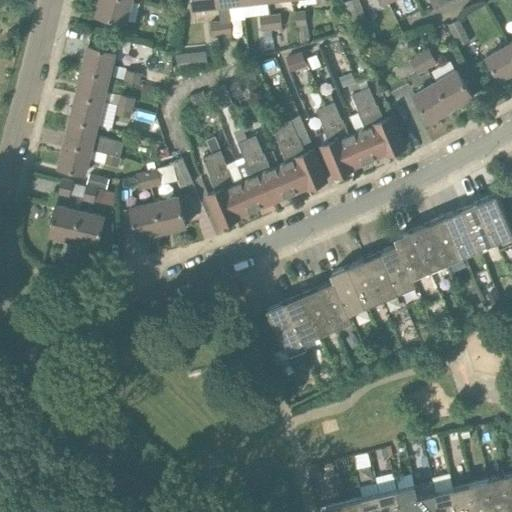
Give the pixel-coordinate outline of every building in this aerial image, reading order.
[(131,0),(100,0),(96,16),(126,23),(131,0)] [(220,9),(218,0),(192,0),(194,12),(220,9)] [(243,3),(243,0),(218,0),(220,9),(220,21),(222,36),(225,62),(238,60),(236,40),(233,40),(230,4),(243,3)] [(370,30),(358,0),(351,0),(345,3),(353,25),(355,24),(365,52),(379,47),(373,29),(370,30)] [(397,0),(390,3),(394,13),(404,9),(400,0),(397,0)] [(177,20),(179,10),(163,6),(160,16),(177,20)] [(300,43),(310,42),(305,10),(296,12),(300,43)] [(270,15),(272,30),(281,28),(280,14),(270,15)] [(262,31),(272,30),(270,15),(260,16),(262,31)] [(460,46),(470,41),(459,20),(449,25),(460,46)] [(222,36),(220,21),(210,22),(212,36),(222,36)] [(271,30),(264,31),(265,41),(273,40),(271,30)] [(511,73),(511,48),(509,43),(487,56),(501,80),(511,73)] [(112,77),(124,80),(127,70),(114,67),(118,52),(89,45),(83,70),(112,77)] [(429,49),(419,54),(428,69),(437,64),(429,49)] [(179,69),(193,67),(191,52),(177,54),(179,69)] [(295,71),(307,67),(302,54),(290,59),(295,71)] [(317,54),(307,58),(312,69),(321,65),(317,54)] [(428,69),(419,54),(410,59),(418,74),(428,69)] [(457,69),(435,82),(451,109),(473,96),(457,69)] [(112,77),(83,70),(77,94),(106,101),(112,77)] [(127,70),(124,80),(139,83),(141,73),(127,70)] [(343,86),(348,84),(356,80),(352,72),(339,78),(343,86)] [(387,153),(361,91),(356,80),(348,84),(355,100),(360,112),(351,116),(357,131),(369,161),(387,153)] [(451,109),(435,82),(413,95),(429,121),(451,109)] [(221,108),(233,103),(226,84),(214,88),(221,108)] [(361,91),(387,153),(387,154),(405,147),(393,116),(384,119),(378,104),(377,105),(369,87),(361,91)] [(326,105),(323,98),(319,90),(311,93),(317,109),(326,105)] [(203,91),(190,95),(194,105),(206,101),(203,91)] [(106,101),(77,94),(70,118),(100,125),(106,101)] [(120,94),(118,105),(133,108),(136,98),(120,94)] [(369,161),(357,131),(349,134),(343,119),(341,120),(336,108),(331,95),(323,98),(326,105),(352,168),(369,161)] [(157,114),(133,108),(118,105),(116,114),(131,117),(130,121),(154,127),(157,114)] [(353,169),(352,168),(326,105),(317,109),(324,127),(323,128),(329,142),(321,145),(334,176),(353,169)] [(100,125),(70,118),(64,142),(94,149),(106,152),(120,155),(123,145),(123,142),(97,135),(100,125)] [(281,124),(307,186),(308,188),(326,180),(313,149),(305,152),(299,138),(298,138),(290,120),(281,124)] [(307,186),(281,124),(273,127),(281,146),(280,146),(286,161),(278,164),(290,194),(307,186)] [(290,194),(278,164),(270,167),(264,153),(262,153),(257,141),(255,135),(247,139),(273,201),(290,194)] [(256,208),(243,179),(235,183),(229,168),(227,168),(222,156),(214,136),(206,140),(212,153),(239,215),(256,208)] [(273,201),(247,139),(239,143),(246,160),(244,161),(251,176),(243,179),(256,208),(273,201)] [(94,149),(64,142),(58,167),(88,174),(94,149)] [(169,147),(157,150),(159,158),(171,156),(169,147)] [(120,155),(106,152),(104,162),(118,165),(120,155)] [(239,215),(212,153),(203,157),(206,163),(211,175),(209,175),(216,190),(207,193),(221,225),(239,217),(239,215)] [(181,187),(192,183),(182,158),(171,163),(181,187)] [(147,171),(151,187),(162,184),(158,168),(147,171)] [(141,189),(151,187),(147,171),(137,173),(141,189)] [(98,189),(106,189),(109,178),(89,173),(86,185),(98,189)] [(70,196),(71,191),(73,182),(74,180),(62,177),(61,182),(58,193),(70,196)] [(82,200),(94,203),(98,189),(86,185),(83,195),(82,200)] [(511,188),(502,193),(511,213),(511,212),(511,188)] [(479,200),(496,240),(511,232),(511,229),(496,193),(479,200)] [(154,201),(162,231),(186,225),(179,195),(154,201)] [(463,207),(480,247),(496,240),(479,200),(463,207)] [(162,231),(154,201),(130,207),(137,237),(162,231)] [(49,233),(73,239),(80,210),(56,204),(49,233)] [(446,214),(463,254),(480,247),(463,207),(446,214)] [(80,210),(73,239),(97,245),(99,239),(104,216),(80,210)] [(429,222),(446,261),(463,254),(446,214),(429,222)] [(412,229),(429,268),(446,261),(429,222),(412,229)] [(398,243),(412,275),(429,268),(412,229),(395,236),(398,243)] [(382,250),(399,290),(415,283),(412,275),(398,243),(382,250)] [(365,257),(383,297),(399,290),(382,250),(365,257)] [(349,264),(366,304),(383,297),(365,257),(349,264)] [(334,279),(349,311),(366,304),(349,264),(331,272),(334,279)] [(318,286),(335,327),(352,319),(349,311),(334,279),(318,286)] [(507,281),(497,285),(501,295),(511,291),(507,281)] [(301,293),(319,334),(335,327),(318,286),(301,293)] [(497,289),(486,293),(491,304),(501,300),(497,289)] [(285,300),(302,341),(319,334),(301,293),(285,300)] [(306,350),(302,341),(285,300),(267,308),(271,318),(262,322),(275,352),(284,348),(289,358),(306,350)] [(422,343),(437,338),(431,323),(416,328),(422,343)] [(444,323),(434,327),(438,336),(448,332),(444,323)] [(296,401),(292,395),(287,398),(290,404),(296,401)] [(493,430),(491,422),(483,424),(485,431),(493,430)] [(352,458),(354,467),(354,469),(370,465),(367,454),(352,458)] [(336,471),(354,467),(352,458),(334,462),(336,471)] [(321,477),(318,465),(318,464),(308,467),(308,468),(311,480),(321,477)] [(432,478),(433,482),(440,511),(458,511),(452,487),(449,473),(432,478)] [(488,478),(496,511),(511,511),(511,501),(505,474),(488,478)] [(471,483),(477,511),(496,511),(488,478),(471,483)] [(415,486),(421,511),(440,511),(433,482),(415,486)] [(452,487),(458,511),(477,511),(471,483),(452,487)] [(397,489),(402,511),(421,511),(415,486),(414,484),(397,489)] [(380,493),(384,511),(402,511),(397,489),(380,493)] [(362,497),(365,511),(384,511),(380,493),(362,497)] [(345,501),(347,511),(365,511),(362,497),(345,501)] [(347,511),(345,501),(326,506),(327,511),(347,511)]
